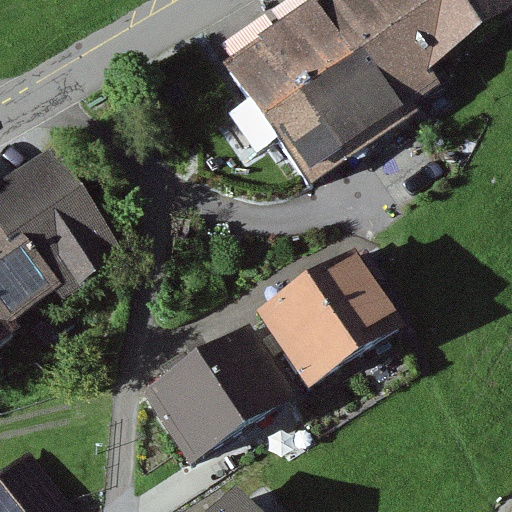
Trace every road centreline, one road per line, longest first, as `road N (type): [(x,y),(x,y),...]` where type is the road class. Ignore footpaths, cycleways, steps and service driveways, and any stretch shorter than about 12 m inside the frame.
road 1 (residential): [(124,511),(127,396),(168,192),(28,111)]
road 2 (residential): [(28,111),(221,0)]
